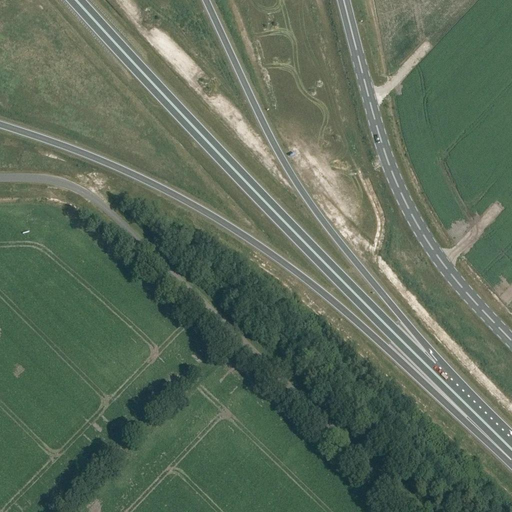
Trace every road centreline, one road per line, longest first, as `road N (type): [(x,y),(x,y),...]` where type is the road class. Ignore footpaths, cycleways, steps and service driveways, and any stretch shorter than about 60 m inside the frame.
road 1 (trunk): [(0,125),(138,177),(255,244),(511,450)]
road 2 (unclassified): [(417,511),(95,200),(62,183),(0,178)]
road 3 (trunk): [(429,368),(75,0)]
road 4 (trunk): [(429,368),(402,319),(295,183),(205,0)]
road 5 (secondary): [(511,342),(459,289),(399,194),(341,0)]
